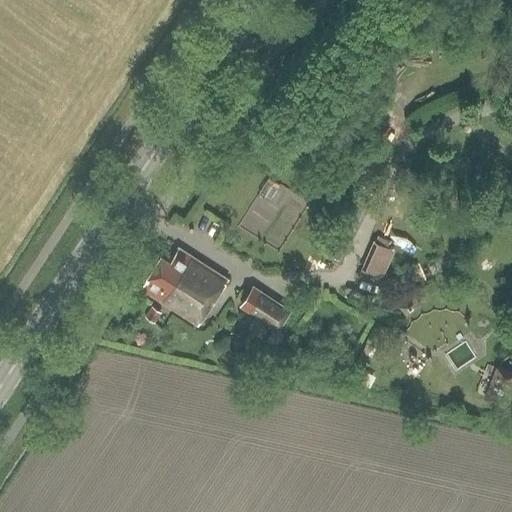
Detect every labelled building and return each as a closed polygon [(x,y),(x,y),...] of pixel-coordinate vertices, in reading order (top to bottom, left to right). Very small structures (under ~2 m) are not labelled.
[(366,268),(388,276),(399,246),(377,238),(366,268)] [(198,324),(226,278),(178,247),(171,258),(164,254),(142,289),(198,324)] [(291,312),(254,286),(241,305),(277,330),(291,312)] [(414,296),(400,309),(408,318),(423,305),(414,296)] [(152,306),(146,317),(155,323),(162,312),(152,306)] [(366,344),(357,360),(366,365),(371,356),(374,358),(378,351),(366,344)] [(359,383),(365,372),(354,366),(349,377),(359,383)]
